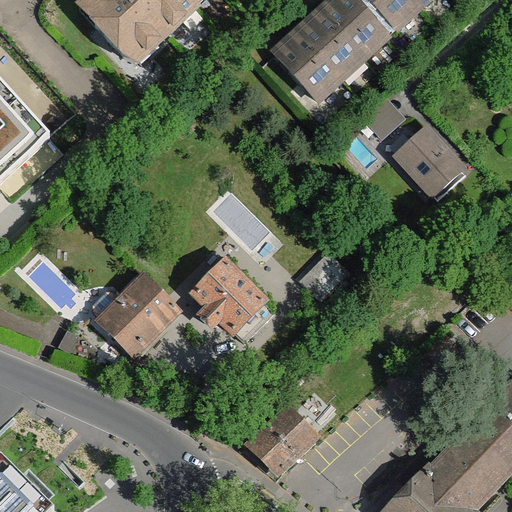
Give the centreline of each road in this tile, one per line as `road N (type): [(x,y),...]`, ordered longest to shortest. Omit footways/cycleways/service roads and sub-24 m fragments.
road 1 (residential): [(0,234),(111,123),(107,107),(14,10)]
road 2 (residential): [(0,365),(155,440),(190,487)]
